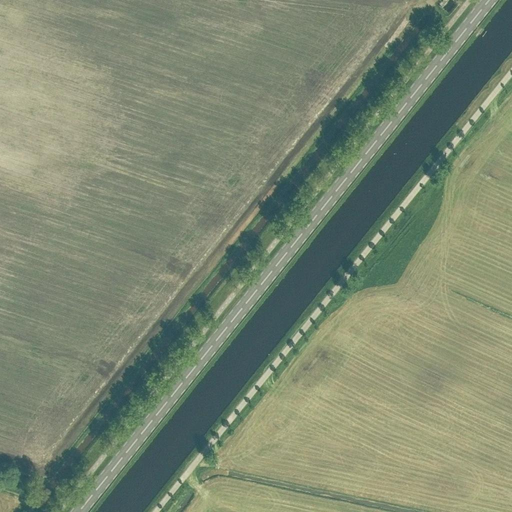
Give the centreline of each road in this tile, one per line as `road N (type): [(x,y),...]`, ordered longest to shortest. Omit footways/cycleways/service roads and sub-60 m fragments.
road 1 (primary): [(78,511),(489,0)]
road 2 (unclassified): [(154,511),(511,69)]
